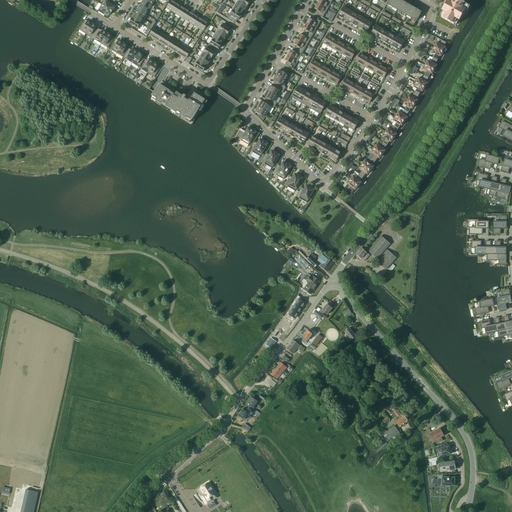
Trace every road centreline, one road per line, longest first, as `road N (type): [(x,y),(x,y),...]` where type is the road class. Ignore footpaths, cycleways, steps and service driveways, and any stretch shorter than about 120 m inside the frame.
road 1 (unclassified): [(331,280),(405,186),(511,8)]
road 2 (residential): [(372,118),(321,185),(244,110),(307,0)]
road 3 (unclassified): [(127,511),(160,474),(218,432),(331,280)]
road 4 (unclassified): [(467,511),(472,463),(462,432),(331,280)]
